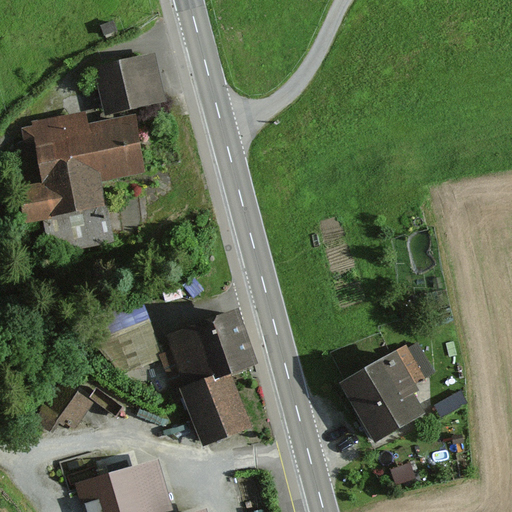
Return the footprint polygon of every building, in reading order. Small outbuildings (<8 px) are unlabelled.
[(112,21),(101,26),(106,36),(117,31),(112,21)] [(155,53),(95,67),(106,117),(166,104),(155,53)] [(133,116),(89,123),(87,112),(33,121),(34,127),(25,129),(27,143),(39,141),(46,182),(25,185),(31,218),(107,206),(102,175),(141,169),(133,116)] [(203,445),(252,428),(231,372),(256,363),(237,313),(168,338),(173,351),(162,355),(173,386),(181,383),(203,445)] [(404,346),(342,384),(360,412),(378,441),(423,413),(411,393),(419,388),(417,383),(434,372),(417,343),(407,349),(404,346)] [(63,382),(36,421),(53,433),(61,420),(75,430),(94,403),(63,382)] [(442,418),(469,405),(463,392),(436,406),(442,418)] [(174,511),(159,459),(77,482),(85,511),(208,511),(207,506),(185,511),(174,511)]
